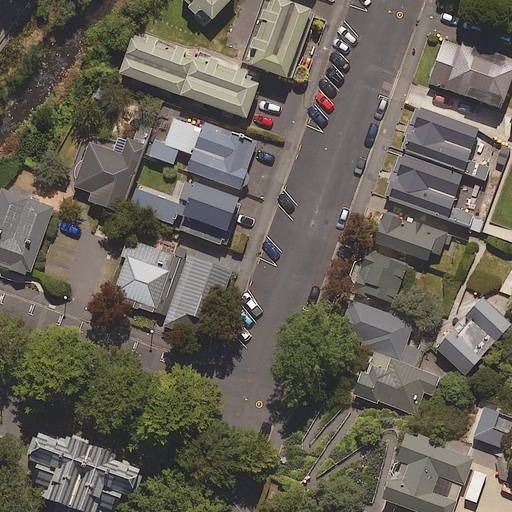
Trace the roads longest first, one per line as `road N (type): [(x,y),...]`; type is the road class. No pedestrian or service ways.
road 1 (residential): [(396,0),(253,400)]
road 2 (unclassified): [(253,400),(0,320)]
